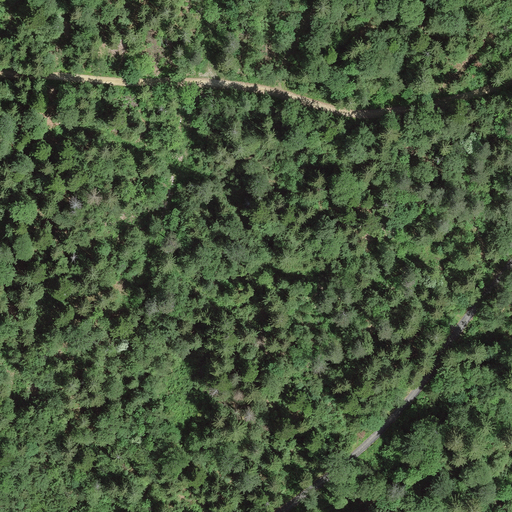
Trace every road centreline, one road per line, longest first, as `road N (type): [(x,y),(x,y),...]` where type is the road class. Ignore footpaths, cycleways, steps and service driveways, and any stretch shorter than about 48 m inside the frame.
road 1 (track): [(511,84),(374,115),(260,88),(0,75)]
road 2 (track): [(284,511),(397,416),(511,263)]
